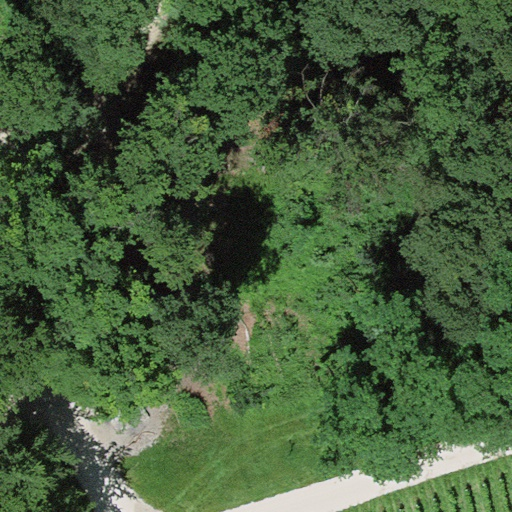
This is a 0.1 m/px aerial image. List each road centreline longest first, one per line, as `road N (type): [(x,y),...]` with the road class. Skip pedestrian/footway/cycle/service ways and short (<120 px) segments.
road 1 (track): [(119,511),(39,375),(0,231)]
road 2 (track): [(255,511),(511,435)]
road 3 (track): [(158,0),(71,127),(0,155)]
